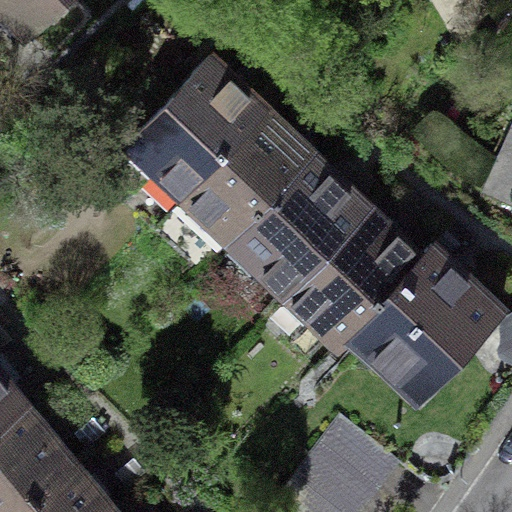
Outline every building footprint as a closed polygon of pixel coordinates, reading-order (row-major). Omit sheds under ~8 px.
[(0,0),(29,28),(58,0),(0,0)] [(185,191),(254,118),(238,102),(249,91),(239,82),(210,54),(130,138),(185,191)] [(233,236),(312,151),(303,142),(293,133),(282,144),(254,118),(185,191),(233,236)] [(499,157),(511,162),(511,126),(511,127),(499,157)] [(287,287),(356,214),(338,197),(349,186),(340,177),(312,151),(233,236),(287,287)] [(511,162),(499,157),(485,188),(511,199),(511,162)] [(373,231),(356,214),(287,287),(341,339),(352,328),(421,254),(393,228),(384,219),(373,231)] [(433,243),(421,254),(352,328),(419,392),(475,335),(494,301),(464,273),(433,243)] [(0,420),(20,404),(21,402),(7,385),(11,380),(2,369),(0,366),(0,420)] [(0,511),(6,511),(72,458),(49,430),(40,420),(36,423),(20,404),(0,420),(0,511)] [(319,446),(373,487),(384,472),(396,458),(342,416),(319,446)] [(353,511),(362,501),(373,487),(319,446),(298,474),(346,511),(353,511)] [(95,486),(72,458),(6,511),(109,511),(99,500),(104,496),(95,486)] [(346,511),(298,474),(276,502),(288,511),(346,511)] [(288,511),(276,502),(268,511),(288,511)]
